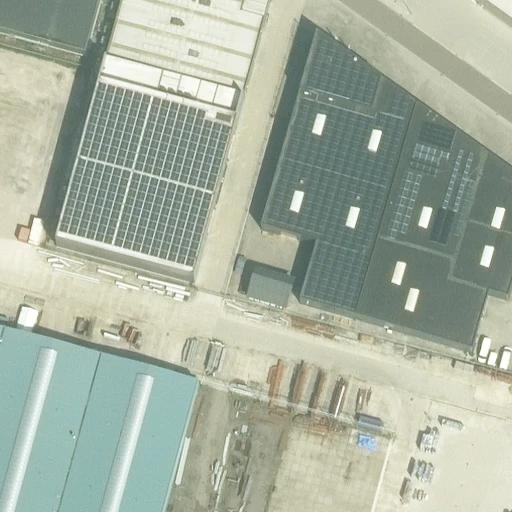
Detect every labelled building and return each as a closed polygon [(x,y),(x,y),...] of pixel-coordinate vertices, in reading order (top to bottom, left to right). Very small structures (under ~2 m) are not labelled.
[(0,0),(0,33),(86,57),(101,0),(0,0)] [(122,0),(106,64),(56,248),(195,286),(244,101),(265,23),(270,2),(261,0),(122,0)] [(511,0),(469,0),(511,30),(511,0)] [(356,321),(417,108),(411,104),(411,106),(378,96),(382,83),(317,37),(261,231),(317,246),(300,305),(356,321)] [(511,175),(417,108),(356,321),(472,354),(489,296),(508,302),(511,288),(511,175)] [(37,173),(47,175),(57,141),(48,138),(37,173)] [(0,236),(42,247),(49,217),(0,205),(0,236)] [(0,511),(164,511),(199,385),(0,331),(0,511)] [(309,375),(306,383),(327,389),(330,381),(309,375)] [(276,400),(300,402),(302,382),(278,379),(276,400)]
